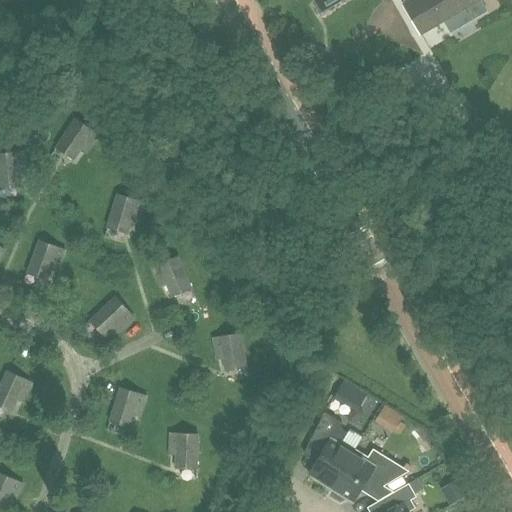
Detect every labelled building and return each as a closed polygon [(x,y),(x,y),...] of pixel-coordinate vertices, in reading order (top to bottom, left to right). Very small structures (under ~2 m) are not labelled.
[(316,0),(322,9),(336,0),(316,0)] [(432,0),(445,22),(483,0),(432,0)] [(87,151),(98,134),(74,119),(56,147),(73,159),(81,147),(87,151)] [(19,172),(26,171),(23,151),(0,154),(0,188),(20,186),(19,172)] [(138,221),(144,202),(117,194),(107,227),(128,233),(131,219),(138,221)] [(58,269),(65,250),(39,240),(27,272),(47,280),(52,267),(58,269)] [(171,296),(191,288),(177,256),(152,267),(159,286),(166,283),(171,296)] [(119,331),(134,318),(114,297),(89,320),(104,336),(114,326),(119,331)] [(225,371),(246,367),(240,333),(213,338),(216,358),(223,357),(225,371)] [(24,401),(32,383),(6,371),(0,385),(0,405),(11,411),(17,398),(24,401)] [(140,415),(146,396),(119,388),(109,420),(130,427),(134,413),(140,415)] [(390,405),(383,417),(403,428),(410,415),(390,405)] [(331,487),(355,449),(342,441),(347,433),(339,428),(342,423),(325,412),(311,439),(325,448),(309,473),(331,487)] [(420,460),(426,446),(391,431),(385,446),(420,460)] [(196,468),(198,434),(170,433),(169,453),(176,453),(175,468),(196,468)] [(368,456),(355,449),(331,487),(353,501),(369,476),(384,485),(409,471),(373,449),(368,456)] [(15,502),(23,484),(0,473),(0,510),(2,511),(3,511),(8,499),(15,502)] [(409,511),(415,507),(411,499),(417,496),(409,483),(379,501),(385,511),(409,511)]
